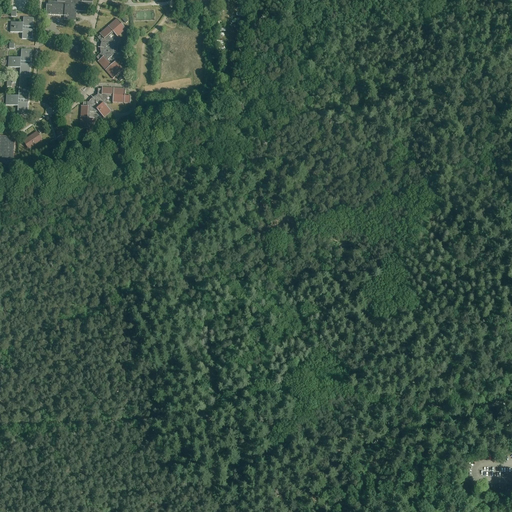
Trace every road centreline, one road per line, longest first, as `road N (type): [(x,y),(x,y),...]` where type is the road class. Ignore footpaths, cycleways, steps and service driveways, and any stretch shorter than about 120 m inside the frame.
road 1 (track): [(208,413),(305,384),(419,402)]
road 2 (track): [(0,424),(208,413)]
